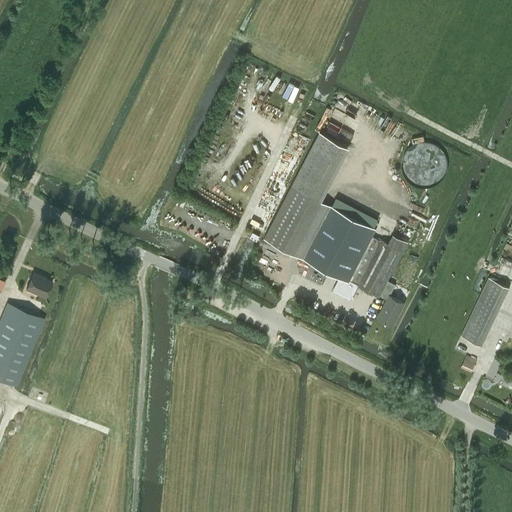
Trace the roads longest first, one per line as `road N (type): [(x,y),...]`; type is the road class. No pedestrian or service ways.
road 1 (unclassified): [(511,439),(0,187)]
road 2 (track): [(459,413),(511,302)]
